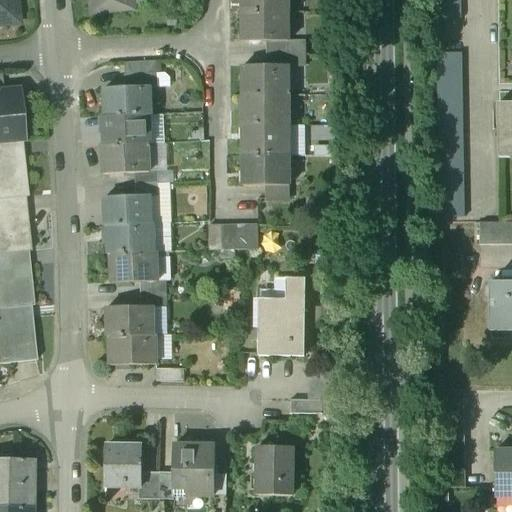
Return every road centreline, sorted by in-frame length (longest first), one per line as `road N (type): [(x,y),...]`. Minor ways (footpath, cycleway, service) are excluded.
road 1 (tertiary): [(383,511),(378,0)]
road 2 (residential): [(74,395),(58,55)]
road 3 (residential): [(250,399),(74,395)]
road 4 (residential): [(213,41),(220,214)]
road 5 (residential): [(58,55),(213,41)]
